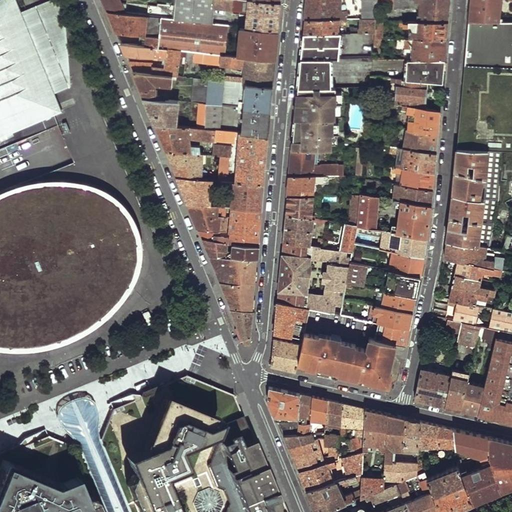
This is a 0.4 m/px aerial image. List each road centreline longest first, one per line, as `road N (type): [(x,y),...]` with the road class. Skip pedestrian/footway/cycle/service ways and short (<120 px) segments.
road 1 (residential): [(402,408),(437,251),(461,0)]
road 2 (residential): [(88,0),(248,375)]
road 3 (residential): [(248,375),(262,343),(294,0)]
road 4 (residential): [(402,408),(248,375)]
road 5 (residential): [(248,375),(302,511)]
